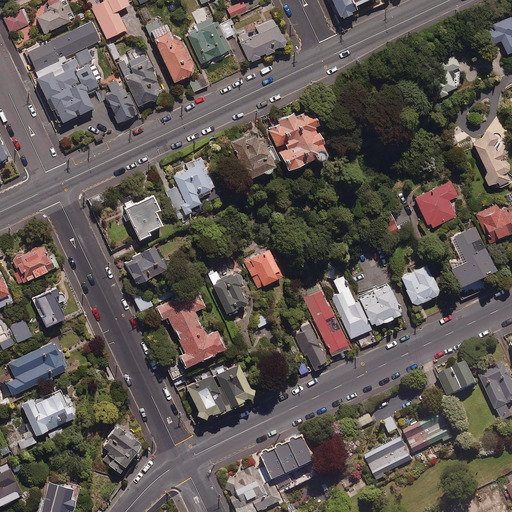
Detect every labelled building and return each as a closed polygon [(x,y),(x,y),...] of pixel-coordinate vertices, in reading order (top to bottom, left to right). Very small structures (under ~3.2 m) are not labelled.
[(63,0),(34,13),(43,33),(75,19),(66,0),(63,0)] [(129,5),(126,0),(102,0),(103,1),(91,7),(106,39),(126,30),(117,11),(129,5)] [(354,6),(350,0),(331,0),(341,19),(352,14),(351,12),(355,9),(354,6)] [(247,10),(244,1),(227,8),(230,17),(247,10)] [(29,24),(22,10),(3,18),(10,33),(29,24)] [(507,54),(511,52),(511,17),(511,16),(485,29),(492,44),(501,40),(507,54)] [(216,21),(212,23),(210,18),(194,26),(196,31),(188,35),(202,64),(230,50),(216,21)] [(233,25),(231,19),(219,24),(226,38),(234,34),(230,26),(233,25)] [(274,50),(279,47),(283,48),(286,39),(282,38),(273,19),(256,27),(259,33),(240,42),(249,61),(250,60),(252,62),(260,58),(259,56),(264,53),(266,56),(274,51),(274,50)] [(70,61),(67,55),(100,40),(91,21),(25,53),(52,110),(55,109),(61,123),(76,116),(76,115),(78,114),(78,115),(93,108),(86,93),(98,87),(95,80),(101,78),(95,65),(89,68),(83,55),(70,61)] [(173,83),(188,76),(192,64),(181,41),(172,38),(165,24),(150,31),(173,83)] [(159,88),(144,53),(119,64),(137,106),(151,100),(155,100),(159,88)] [(448,90),(459,86),(460,67),(455,57),(437,65),(448,90)] [(207,85),(201,73),(189,80),(195,91),(207,85)] [(104,96),(119,123),(136,114),(119,78),(107,84),(111,92),(104,96)] [(313,127),(317,125),(310,110),(295,117),(293,114),(277,121),(278,124),(268,129),(276,146),(283,143),(286,148),(279,151),(288,171),(314,159),(316,162),(326,157),(320,144),(322,143),(317,132),(315,133),(313,127)] [(506,173),(506,172),(508,169),(508,165),(506,162),(501,161),(500,160),(502,159),(496,146),(501,140),(489,131),(485,136),(473,141),(487,174),(484,176),(488,185),(497,181),(500,187),(511,182),(511,180),(511,176),(510,174),(506,173)] [(271,169),(274,168),(266,150),(264,151),(256,135),(243,141),(242,138),(230,143),(247,180),(263,172),(266,174),(268,174),(270,172),(271,169)] [(0,166),(1,166),(0,164),(0,162),(10,158),(0,138),(0,166)] [(215,190),(202,159),(186,165),(188,169),(173,175),(186,205),(178,208),(181,216),(191,212),(190,209),(201,204),(198,198),(215,190)] [(456,195),(449,180),(413,197),(428,228),(455,214),(448,199),(456,195)] [(105,200),(101,192),(88,199),(93,207),(105,200)] [(125,209),(127,213),(123,215),(126,220),(130,219),(139,240),(149,235),(148,232),(161,226),(155,212),(159,210),(153,196),(125,209)] [(500,211),(495,203),(475,214),(490,241),(511,228),(511,225),(503,209),(500,211)] [(397,230),(389,210),(380,214),(388,234),(397,230)] [(461,262),(446,269),(454,286),(490,269),(470,226),(449,236),(461,262)] [(49,260),(43,246),(11,260),(15,268),(12,270),(19,284),(58,267),(54,257),(49,260)] [(160,260),(153,247),(132,258),(133,260),(124,264),(135,285),(168,269),(163,259),(160,260)] [(281,277),(269,249),(244,260),(257,288),(281,277)] [(335,262),(328,261),(324,277),(332,278),(335,262)] [(403,288),(409,301),(415,302),(435,293),(437,288),(424,263),(398,275),(404,287),(403,288)] [(218,281),(212,267),(206,270),(227,315),(247,306),(237,285),(243,282),(238,272),(218,281)] [(354,302),(342,275),(332,279),(338,292),(330,295),(349,337),(369,328),(357,300),(354,302)] [(0,306),(11,302),(0,277),(0,306)] [(381,321),(391,316),(390,315),(398,311),(397,310),(398,309),(386,282),(357,296),(369,323),(371,322),(372,323),(380,320),(381,321)] [(347,346),(317,284),(300,293),(330,354),(347,346)] [(62,320),(63,315),(57,303),(65,299),(62,293),(58,295),(55,288),(32,299),(45,328),(62,320)] [(204,307),(196,290),(185,295),(184,294),(156,308),(162,319),(168,317),(181,346),(179,346),(183,355),(180,356),(186,368),(224,349),(216,331),(205,336),(193,312),(204,307)] [(268,323),(264,313),(254,317),(259,327),(268,323)] [(31,337),(22,317),(9,322),(17,343),(31,337)] [(327,363),(308,323),(300,327),(301,330),(294,333),(304,354),(306,353),(313,369),(327,363)] [(14,345),(11,338),(0,342),(0,344),(2,350),(14,345)] [(68,370),(55,342),(8,363),(15,378),(6,383),(12,395),(68,370)] [(476,382),(466,361),(439,374),(449,395),(476,382)] [(511,374),(511,373),(506,361),(479,373),(502,420),(511,415),(511,414),(507,404),(511,401),(511,378),(510,375),(511,374)] [(255,400),(237,363),(225,369),(223,364),(209,371),(228,412),(255,400)] [(228,412),(209,371),(194,378),(196,383),(185,388),(202,425),(228,412)] [(71,407),(69,408),(60,391),(35,403),(33,399),(20,405),(35,437),(76,417),(71,407)] [(453,437),(441,412),(404,429),(414,451),(442,439),(443,441),(453,437)] [(373,421),(369,413),(354,420),(358,428),(373,421)] [(397,428),(391,417),(384,420),(390,432),(397,428)] [(141,446),(116,427),(107,438),(109,440),(103,447),(109,452),(102,460),(119,474),(141,446)] [(301,467),(315,460),(304,437),(297,440),(295,438),(293,438),(292,440),(292,442),(290,443),(301,467)] [(412,459),(401,437),(364,455),(377,480),(387,475),(385,472),(412,459)] [(288,473),(301,467),(290,443),(283,446),(282,444),(279,444),(278,446),(278,448),(277,449),(288,473)] [(273,480),(288,473),(277,449),(271,452),(268,450),(266,450),(264,452),(264,455),(262,456),(273,480)] [(282,500),(273,480),(262,456),(255,459),(257,464),(230,476),(227,489),(228,492),(237,511),(257,511),(282,500)] [(0,505),(22,495),(7,464),(2,467),(4,471),(0,472),(0,505)] [(72,490),(53,485),(45,511),(66,511),(67,511),(70,511),(71,511),(75,501),(69,499),(72,490)] [(486,509),(487,511),(507,511),(503,502),(486,509)]
